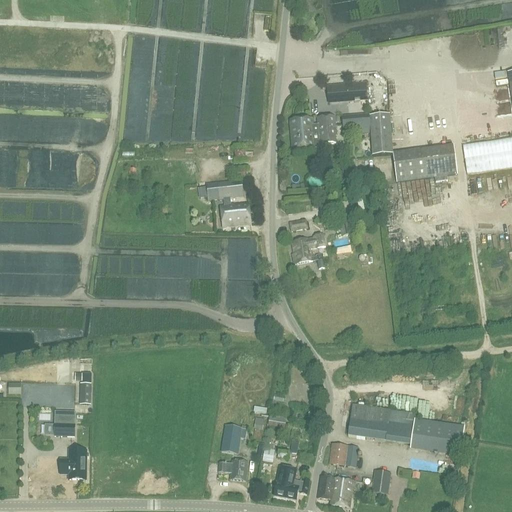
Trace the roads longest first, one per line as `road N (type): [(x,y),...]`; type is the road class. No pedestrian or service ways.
road 1 (tertiary): [(308,511),(329,404),(322,364),(284,310),(273,275),(273,119),(286,0)]
road 2 (tertiary): [(279,511),(189,504),(0,506)]
road 3 (track): [(322,364),(511,350)]
